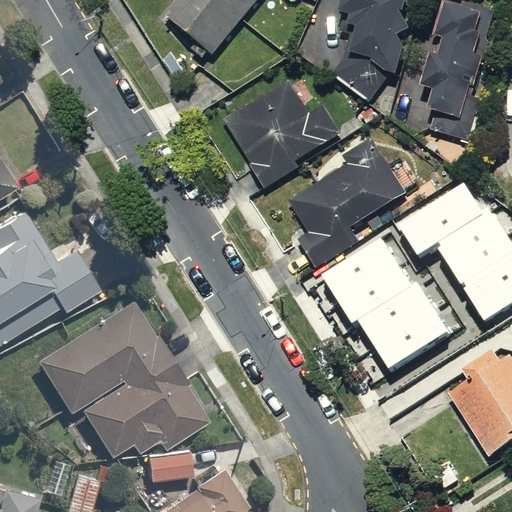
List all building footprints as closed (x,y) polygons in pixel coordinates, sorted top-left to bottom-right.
[(252,0),(171,0),(159,16),(211,55),(252,0)] [(413,0),(317,0),(317,3),(344,13),(322,74),(379,95),(413,0)] [(486,6),(456,0),(418,0),(404,76),(426,80),(416,129),(460,138),(486,6)] [(302,103),(287,76),(216,117),(255,185),(343,135),(319,93),(302,103)] [(290,240),(309,269),(356,239),(348,227),(400,193),(369,146),(284,200),(304,231),(290,240)] [(0,209),(26,195),(0,147),(0,209)] [(327,304),(399,258),(394,251),(417,236),(400,211),(356,239),(309,269),(306,271),(327,304)] [(63,261),(37,215),(0,235),(0,348),(105,288),(83,250),(63,261)] [(417,236),(394,251),(399,258),(447,333),(485,309),(497,328),(511,317),(511,254),(470,282),(433,225),(417,236)] [(121,465),(212,409),(144,298),(42,360),(78,419),(88,412),(121,465)] [(511,363),(496,339),(458,364),(465,374),(441,391),(485,457),(511,438),(511,363)] [(199,485),(198,451),(151,452),(152,486),(199,485)] [(49,460),(39,500),(55,504),(70,508),(81,468),(49,460)] [(263,511),(228,466),(167,511),(263,511)] [(101,511),(109,481),(82,475),(73,511),(101,511)] [(1,511),(0,511),(53,511),(55,504),(39,500),(7,491),(1,511)]
